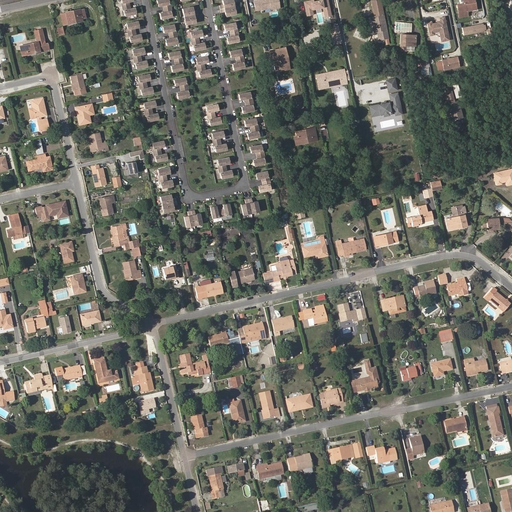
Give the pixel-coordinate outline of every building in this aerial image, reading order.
[(169,3),(168,0),(157,0),(158,6),(163,5),(163,9),(171,7),(170,3),(169,3)] [(234,6),(233,0),(223,0),(222,0),(223,5),(219,6),(220,9),(234,6)] [(264,0),(263,0),(262,0),(259,0),(254,1),(256,10),(271,8),(272,9),(280,8),(278,0),(264,0)] [(309,0),(303,1),(306,16),(314,14),(313,10),(322,8),(324,17),(332,15),(328,0),(316,0),(313,1),(311,1),(310,0),(309,0)] [(389,44),(380,0),(372,0),(371,0),(374,16),(371,17),(374,32),(377,32),(379,40),(384,39),(385,45),(389,44)] [(476,9),(473,0),(462,0),(464,3),(457,4),(459,17),(468,15),(467,10),(476,9)] [(137,13),(135,7),(131,8),(130,5),(122,6),(123,10),(124,10),(125,15),(137,13)] [(236,14),(234,6),(220,9),(221,12),(225,12),(226,16),(236,14)] [(172,17),(171,11),(172,11),(171,7),(163,9),(164,12),(159,13),(161,19),(172,17)] [(198,14),(197,10),(194,11),(193,7),(182,9),(184,17),(198,14)] [(86,18),(84,8),(80,9),(65,12),(66,13),(61,14),(63,25),(68,24),(68,23),(82,20),(82,19),(86,18)] [(196,22),(195,18),(199,17),(198,14),(184,17),(186,25),(196,22)] [(434,33),(439,32),(441,42),(450,40),(445,16),(439,17),(439,22),(433,23),(432,20),(427,22),(429,36),(435,35),(434,33)] [(140,27),(138,21),(127,23),(128,29),(127,29),(128,33),(136,31),(135,28),(140,27)] [(395,21),(394,31),(411,32),(412,23),(395,21)] [(236,28),(235,22),(224,25),(225,31),(229,30),(230,33),(238,31),(237,28),(236,28)] [(483,23),(462,27),(463,35),(485,31),(484,29),(486,29),(485,24),(483,25),(483,23)] [(175,30),(174,24),(162,27),(164,33),(168,32),(169,35),(177,33),(176,30),(175,30)] [(43,36),(42,29),(34,31),(36,38),(43,36)] [(203,35),(201,29),(190,32),(191,38),(190,38),(191,41),(199,40),(198,36),(203,35)] [(142,39),(141,33),(136,34),(136,31),(128,33),(129,36),(130,36),(131,42),(142,39)] [(239,41),(238,35),(239,35),(238,31),(230,33),(231,36),(226,37),(228,43),(239,41)] [(178,43),(177,37),(177,33),(169,35),(170,38),(165,39),(166,45),(178,43)] [(415,46),(415,37),(405,36),(405,34),(401,34),(400,45),(401,50),(406,51),(405,45),(415,46)] [(49,49),(47,43),(45,44),(44,40),(37,42),(20,46),(22,56),(33,53),(35,53),(35,54),(40,52),(40,51),(49,49)] [(205,48),(204,42),(199,43),(199,40),(191,41),(192,45),(193,45),(194,51),(205,48)] [(481,50),(480,45),(475,46),(474,42),(468,44),(470,53),(481,50)] [(141,57),(141,54),(145,53),(144,47),(133,50),(134,55),(133,55),(134,59),(141,57)] [(286,66),(283,53),(286,53),(285,48),(264,52),(266,59),(272,58),(274,68),(286,66)] [(244,58),(243,54),(242,54),(241,49),(229,51),(231,57),(235,56),(236,60),(244,58)] [(181,56),(179,51),(168,53),(169,59),(174,58),(175,61),(182,60),(181,56)] [(289,68),(286,53),(283,53),(286,66),(274,68),(275,71),(289,68)] [(208,62),(207,56),(196,58),(197,64),(196,64),(197,68),(204,66),(204,63),(208,62)] [(460,67),(458,56),(441,60),(442,61),(443,69),(444,71),(460,67)] [(148,66),(147,60),(142,61),(141,57),(134,59),(134,63),(135,63),(137,68),(148,66)] [(245,68),(243,62),(244,62),(244,58),(236,60),(237,63),(232,64),(233,70),(245,68)] [(183,69),(182,64),(183,63),(182,60),(175,61),(175,65),(171,66),(172,72),(183,69)] [(211,75),(210,69),(205,70),(204,66),(197,68),(198,72),(198,71),(200,77),(211,75)] [(425,66),(421,66),(421,74),(429,75),(429,66),(425,66)] [(350,80),(348,70),(344,71),(343,70),(316,76),(319,87),(346,81),(350,80)] [(86,93),(81,74),(71,76),(72,84),(74,90),(75,95),(86,93)] [(151,79),(150,74),(138,76),(139,82),(139,86),(147,84),(146,80),(151,79)] [(186,83),(185,77),(174,80),(175,86),(180,85),(180,88),(188,86),(187,83),(186,83)] [(396,89),(394,79),(386,81),(388,91),(396,89)] [(451,84),(455,99),(462,97),(457,82),(451,84)] [(153,92),(152,86),(148,87),(147,84),(139,86),(140,89),(141,89),(142,95),(153,92)] [(189,96),(188,90),(189,90),(188,86),(180,88),(181,91),(176,93),(178,98),(189,96)] [(454,101),(450,87),(445,89),(449,103),(454,101)] [(113,100),(111,92),(102,94),(104,102),(113,100)] [(251,97),(250,92),(238,94),(240,100),(244,99),(245,102),(253,101),(252,97),(251,97)] [(401,110),(397,93),(389,95),(391,102),(385,103),(381,104),(369,106),(371,116),(383,114),(388,113),(395,111),(401,110)] [(46,115),(42,98),(31,100),(32,108),(35,118),(46,115)] [(156,106),(155,100),(144,102),(145,108),(144,108),(145,112),(153,110),(152,107),(156,106)] [(254,110),(253,105),(253,101),(245,102),(246,106),(241,107),(242,113),(254,110)] [(463,118),(458,101),(452,102),(453,106),(449,107),(453,120),(463,118)] [(218,110),(217,104),(206,106),(207,112),(206,112),(207,116),(215,114),(214,111),(218,110)] [(89,115),(86,105),(76,107),(80,125),(91,122),(89,115)] [(159,119),(158,113),(153,114),(153,110),(145,112),(146,116),(146,115),(148,121),(159,119)] [(221,123),(220,117),(215,118),(215,114),(207,116),(208,119),(209,119),(210,125),(221,123)] [(258,127),(257,123),(257,124),(255,118),(244,120),(245,126),(250,125),(251,129),(258,127)] [(48,128),(46,119),(37,121),(39,130),(48,128)] [(259,137),(258,131),(259,131),(258,127),(251,129),(251,132),(247,133),(248,139),(259,137)] [(317,140),(314,127),(305,129),(306,131),(296,133),(297,136),(299,144),(317,140)] [(224,136),(223,130),(212,133),(213,138),(212,139),(213,142),(220,141),(220,137),(224,136)] [(108,149),(106,142),(101,143),(99,132),(89,135),(91,144),(93,151),(103,149),(103,151),(108,149)] [(164,146),(163,140),(152,143),(153,148),(152,149),(153,152),(161,151),(160,147),(164,146)] [(227,149),(226,143),(221,144),(220,141),(213,142),(214,146),(216,152),(227,149)] [(262,150),(261,144),(250,147),(251,153),(255,152),(256,155),(264,153),(263,150),(262,150)] [(144,158),(142,149),(129,152),(130,157),(139,155),(140,159),(144,158)] [(167,159),(166,153),(161,154),(161,151),(153,152),(154,156),(155,156),(156,162),(167,159)] [(265,163),(264,157),(264,153),(256,155),(257,159),(252,160),(254,166),(265,163)] [(52,169),(49,156),(46,157),(45,154),(35,157),(36,160),(26,162),(28,171),(36,169),(37,173),(38,172),(39,173),(43,172),(43,171),(52,169)] [(230,163),(229,157),(217,159),(218,165),(218,169),(226,167),(225,164),(230,163)] [(137,172),(134,161),(126,163),(129,174),(137,172)] [(106,185),(102,167),(99,168),(98,164),(91,166),(96,187),(106,185)] [(170,173),(169,167),(157,169),(158,175),(158,179),(166,177),(165,174),(170,173)] [(233,176),(231,170),(227,171),(226,167),(218,169),(219,173),(220,172),(221,178),(233,176)] [(268,177),(267,171),(255,173),(257,179),(261,178),(262,182),(269,180),(269,176),(268,177)] [(121,186),(119,177),(113,178),(115,187),(121,186)] [(173,186),(171,180),(167,181),(166,177),(158,179),(159,182),(160,182),(161,188),(173,186)] [(271,190),(269,184),(270,184),(269,180),(262,182),(263,185),(258,186),(259,192),(271,190)] [(441,188),(440,182),(430,184),(432,190),(441,188)] [(176,201),(175,198),(171,199),(170,194),(160,196),(162,204),(176,201)] [(113,213),(111,203),(115,202),(113,195),(100,198),(102,206),(100,207),(102,216),(113,213)] [(259,212),(256,201),(252,202),(251,198),(248,199),(251,213),(259,212)] [(251,213),(248,199),(244,200),(245,204),(241,205),(243,215),(251,213)] [(68,215),(65,201),(46,205),(46,206),(42,207),(42,206),(35,207),(36,214),(41,213),(42,215),(43,221),(49,219),(48,215),(57,213),(60,213),(61,217),(68,215)] [(174,210),(173,206),(176,205),(176,201),(162,204),(163,212),(174,210)] [(231,214),(228,203),(222,204),(223,209),(220,210),(222,217),(225,216),(231,214)] [(433,219),(431,211),(428,212),(426,205),(417,207),(419,215),(406,218),(407,222),(411,222),(412,226),(418,225),(418,223),(421,222),(433,219)] [(222,217),(220,210),(217,210),(216,206),(210,207),(212,218),(218,217),(218,218),(222,217)] [(202,224),(199,213),(195,214),(194,210),(191,211),(194,225),(202,224)] [(194,225),(191,211),(187,212),(188,216),(184,217),(186,227),(194,225)] [(22,233),(18,214),(9,216),(12,229),(15,228),(16,234),(22,233)] [(467,226),(464,214),(446,219),(448,228),(457,226),(457,228),(467,226)] [(511,227),(511,218),(511,219),(511,218),(500,218),(486,219),(486,222),(482,222),(482,227),(486,227),(487,230),(493,229),(503,229),(511,229),(511,227)] [(124,238),(122,230),(126,229),(125,223),(120,224),(120,225),(111,227),(113,236),(115,246),(123,244),(128,243),(129,249),(132,248),(134,248),(138,246),(139,246),(137,240),(129,242),(128,237),(124,238)] [(23,237),(22,233),(16,234),(15,228),(12,229),(14,239),(23,237)] [(398,241),(396,231),(373,236),(375,246),(380,245),(380,244),(388,242),(388,243),(398,241)] [(327,255),(323,238),(320,239),(321,243),(303,247),(305,256),(317,253),(318,257),(327,255)] [(366,249),(363,238),(341,244),(344,254),(344,256),(352,254),(352,252),(366,249)] [(73,250),(71,241),(60,244),(64,262),(73,260),(71,251),(73,250)] [(286,241),(276,244),(278,254),(289,252),(286,241)] [(296,273),(293,260),(288,261),(288,260),(287,257),(286,256),(280,258),(279,259),(280,262),(279,262),(280,263),(275,264),(277,270),(262,274),(264,283),(279,280),(279,278),(283,277),(282,274),(286,273),(286,276),(296,273)] [(141,277),(140,270),(136,270),(134,260),(123,263),(124,270),(126,277),(136,275),(136,278),(141,277)] [(179,277),(177,270),(173,271),(172,266),(163,268),(165,279),(171,278),(175,277),(175,278),(179,277)] [(254,279),(252,268),(234,273),(233,271),(229,272),(232,287),(237,286),(236,284),(246,281),(251,280),(254,279)] [(125,280),(136,278),(136,275),(126,277),(124,270),(123,270),(125,280)] [(85,291),(81,274),(70,277),(74,294),(85,291)] [(447,283),(445,274),(438,276),(439,284),(447,283)] [(467,293),(464,278),(457,279),(458,283),(447,286),(449,295),(458,293),(458,296),(467,293)] [(436,293),(433,280),(424,283),(424,285),(425,287),(417,289),(417,287),(413,288),(415,295),(418,294),(419,297),(436,293)] [(223,292),(221,281),(195,287),(198,299),(223,292)] [(510,304),(496,292),(497,290),(493,287),(485,297),(489,300),(499,309),(500,308),(504,311),(510,304)] [(358,308),(364,306),(359,291),(353,293),(358,308)] [(405,306),(402,296),(395,297),(396,299),(392,299),(392,298),(381,301),(383,311),(389,310),(390,315),(406,311),(405,306)] [(47,310),(47,306),(46,303),(39,304),(41,314),(43,313),(48,312),(47,310)] [(357,320),(355,310),(351,311),(351,313),(349,313),(349,312),(348,305),(344,305),(344,304),(338,306),(340,314),(339,314),(341,322),(352,319),(353,321),(357,320)] [(326,321),(323,305),(315,307),(315,309),(316,313),(312,314),(311,310),(311,309),(303,311),(303,312),(299,313),(299,318),(299,320),(304,319),(305,320),(309,319),(312,318),(313,324),(321,322),(326,321)] [(365,318),(363,309),(355,310),(357,320),(365,318)] [(101,321),(98,310),(80,314),(82,325),(101,321)] [(13,327),(10,314),(0,316),(0,325),(3,325),(4,329),(13,327)] [(72,331),(68,315),(59,318),(63,333),(72,331)] [(46,326),(44,316),(32,319),(32,321),(26,322),(28,332),(35,331),(35,328),(34,327),(36,327),(37,328),(46,326)] [(293,327),(291,316),(282,318),(282,319),(276,320),(272,321),(275,335),(279,335),(278,331),(293,327)] [(313,324),(312,318),(309,319),(311,327),(321,325),(321,322),(313,324)] [(266,338),(262,323),(242,328),(237,330),(238,335),(239,337),(240,342),(240,344),(266,338)] [(234,336),(232,331),(226,333),(228,340),(239,337),(238,335),(234,336)] [(452,340),(450,331),(438,333),(441,343),(452,340)] [(211,348),(229,343),(229,345),(233,344),(240,342),(239,337),(228,340),(226,333),(226,332),(207,337),(211,348)] [(240,344),(240,342),(233,344),(235,351),(242,350),(240,344)] [(211,372),(209,365),(205,366),(204,361),(191,364),(189,353),(179,355),(181,364),(182,367),(180,368),(181,374),(187,372),(193,371),(194,374),(197,373),(198,375),(211,372)] [(277,366),(275,356),(268,357),(271,367),(277,366)] [(118,378),(116,371),(110,372),(110,370),(107,371),(103,357),(94,360),(99,383),(118,378)] [(487,369),(485,360),(474,362),(473,358),(464,360),(465,365),(467,364),(469,374),(477,372),(487,369)] [(511,359),(499,363),(502,373),(511,370),(511,359)] [(452,369),(450,360),(431,364),(434,377),(443,374),(442,371),(452,369)] [(153,390),(149,372),(147,373),(146,367),(144,367),(143,362),(136,364),(137,369),(135,369),(137,375),(138,375),(140,380),(143,392),(153,390)] [(422,374),(419,363),(414,365),(414,367),(406,369),(406,370),(401,371),(400,372),(403,381),(408,380),(408,378),(410,378),(417,376),(416,376),(422,374)] [(469,374),(467,364),(465,365),(464,365),(467,375),(477,373),(477,372),(469,374)] [(82,376),(80,365),(62,369),(61,367),(55,369),(56,376),(62,374),(63,379),(64,380),(82,376)] [(377,387),(376,381),(378,380),(375,367),(366,370),(367,374),(370,375),(370,377),(354,380),(357,391),(364,390),(368,389),(377,387)] [(53,388),(50,375),(43,377),(42,374),(33,376),(35,380),(24,383),(27,393),(37,391),(36,388),(47,385),(48,388),(48,389),(53,388)] [(240,383),(238,377),(231,378),(233,387),(240,386),(240,383)] [(341,394),(340,389),(332,391),(332,392),(325,394),(319,395),(322,406),(328,404),(328,403),(339,401),(339,402),(342,402),(342,399),(341,394)] [(273,409),(269,391),(259,393),(263,410),(265,419),(274,416),(275,418),(279,417),(278,408),(273,409)] [(312,407),(309,394),(286,400),(289,412),(293,411),(293,409),(302,407),(303,409),(312,407)] [(155,407),(153,399),(139,402),(142,414),(149,412),(148,409),(155,407)] [(244,419),(240,401),(229,403),(231,413),(233,413),(235,422),(244,419)] [(502,435),(498,413),(499,413),(498,407),(486,409),(491,429),(492,429),(493,437),(502,435)] [(235,422),(233,413),(231,413),(234,423),(245,421),(244,419),(235,422)] [(208,436),(206,427),(204,428),(201,414),(191,416),(193,424),(194,424),(195,426),(193,426),(194,430),(195,430),(196,434),(197,434),(198,438),(208,436)] [(466,428),(463,417),(444,421),(447,433),(457,430),(466,428)] [(423,453),(420,436),(409,439),(411,448),(405,450),(407,460),(414,458),(413,455),(423,453)] [(495,455),(511,451),(509,442),(493,445),(495,455)] [(354,456),(353,451),(349,452),(348,446),(339,448),(340,449),(332,451),(334,461),(354,456)] [(397,459),(394,448),(384,450),(383,448),(375,449),(374,446),(365,448),(367,456),(375,454),(377,463),(397,459)] [(311,466),(309,455),(287,460),(290,471),(311,466)] [(244,470),(242,463),(227,467),(228,473),(244,470)] [(283,474),(281,463),(267,466),(267,464),(256,466),(259,479),(283,474)] [(223,489),(219,473),(222,472),(221,467),(206,470),(207,476),(209,475),(212,491),(211,491),(213,499),(219,498),(219,497),(224,496),(222,489),(223,489)] [(511,494),(511,489),(501,491),(503,501),(505,509),(505,511),(508,511),(511,511),(511,494)] [(452,511),(453,511),(451,501),(429,506),(430,511),(452,511)] [(488,511),(487,503),(467,508),(467,511),(488,511)]
